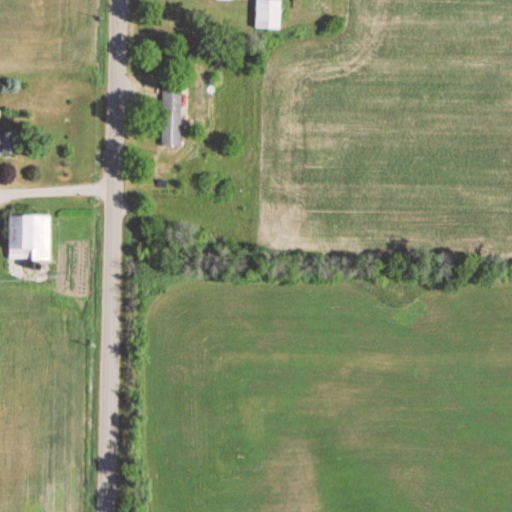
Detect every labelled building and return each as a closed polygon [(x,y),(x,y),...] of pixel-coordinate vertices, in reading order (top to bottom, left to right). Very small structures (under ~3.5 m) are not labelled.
[(275,30),(275,1),(250,1),(250,30),(275,30)] [(215,72),(202,72),(202,105),(215,105),(215,72)] [(164,146),(184,146),(183,82),(163,82),(164,146)] [(0,153),(19,154),(19,134),(0,134),(0,153)] [(53,261),(53,215),(13,215),(13,261),(53,261)]
